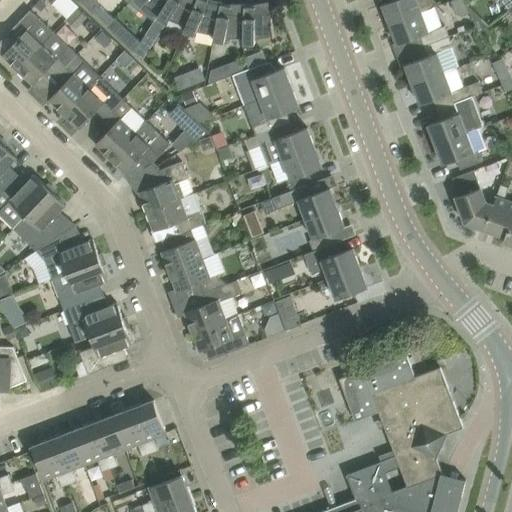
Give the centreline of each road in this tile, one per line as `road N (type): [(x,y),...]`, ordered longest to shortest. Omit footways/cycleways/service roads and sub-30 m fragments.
road 1 (residential): [(182,385),(112,206),(0,97)]
road 2 (tertiary): [(447,286),(396,205),(320,0)]
road 3 (residential): [(447,286),(182,385)]
road 4 (residential): [(182,385),(145,369),(10,421)]
road 5 (residential): [(229,511),(182,385)]
road 6 (tertiary): [(511,389),(486,511)]
